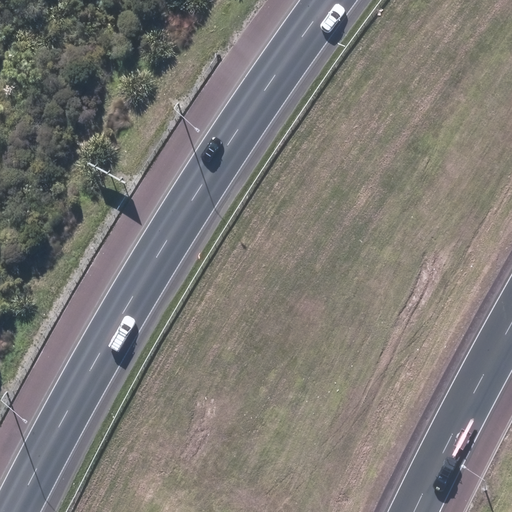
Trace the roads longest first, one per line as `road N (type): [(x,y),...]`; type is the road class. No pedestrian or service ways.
road 1 (motorway): [(10,511),(200,174),(318,0)]
road 2 (motorway): [(511,344),(423,511)]
